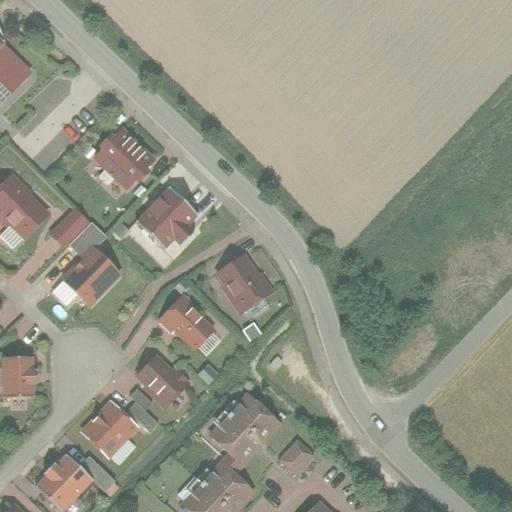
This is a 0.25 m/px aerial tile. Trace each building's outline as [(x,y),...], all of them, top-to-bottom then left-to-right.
[(145,154),(109,118),(78,149),(114,186),(145,154)] [(40,207),(0,164),(0,223),(10,235),(40,207)] [(188,211),(153,179),(120,216),(156,248),(188,211)] [(73,217),(60,203),(32,229),(45,243),(73,217)] [(94,229),(81,217),(58,240),(70,253),(94,229)] [(74,302),(108,267),(83,244),(50,279),(74,302)] [(258,289),(233,246),(200,265),(225,308),(258,289)] [(206,323),(171,288),(149,310),(183,345),(206,323)] [(175,378),(143,348),(123,370),(155,400),(175,378)] [(23,352),(0,351),(0,389),(23,390),(23,352)] [(142,397),(124,381),(118,389),(135,405),(142,397)] [(215,511),(241,484),(223,468),(230,460),(231,460),(269,418),(233,385),(195,428),(216,447),(209,455),(204,450),(165,493),(186,511),(215,511)] [(124,425),(94,396),(66,425),(96,454),(124,425)] [(122,397),(113,405),(135,427),(143,418),(122,397)] [(288,431),(265,451),(282,471),(305,451),(288,431)] [(53,449),(21,478),(48,506),(80,477),(53,449)] [(101,472),(78,449),(68,460),(91,483),(101,472)] [(21,511),(5,492),(0,496),(0,511),(21,511)] [(323,511),(306,495),(289,511),(323,511)]
